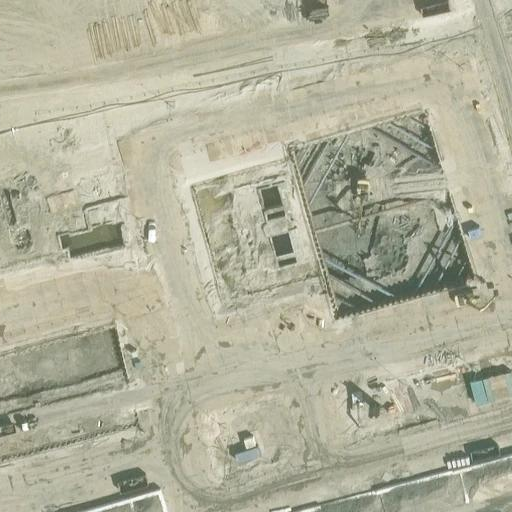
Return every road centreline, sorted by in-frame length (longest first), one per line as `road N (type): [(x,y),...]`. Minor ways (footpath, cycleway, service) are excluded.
road 1 (unknown): [(0,396),(511,249)]
road 2 (unknown): [(298,108),(0,191)]
